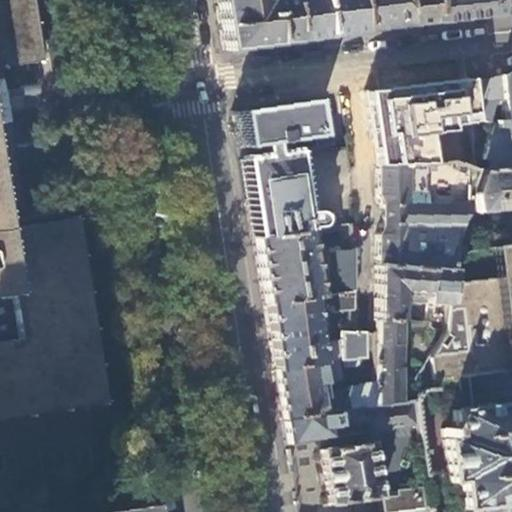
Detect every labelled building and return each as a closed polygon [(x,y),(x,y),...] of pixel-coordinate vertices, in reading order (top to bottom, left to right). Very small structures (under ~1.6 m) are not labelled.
[(0,67),(37,62),(27,0),(0,0),(0,419),(99,403),(71,218),(0,228),(0,67)] [(212,0),(221,51),(288,43),(282,0),(212,0)] [(282,0),(288,43),(358,33),(353,0),(282,0)] [(399,0),(353,0),(358,33),(407,27),(399,0)] [(430,24),(430,0),(399,0),(407,27),(430,24)] [(511,0),(430,0),(430,24),(511,13),(511,0)] [(511,73),(481,77),(486,122),(492,123),(497,105),(504,103),(511,118),(496,119),(482,161),(487,161),(488,170),(488,172),(511,169),(511,73)] [(373,167),(444,163),(439,134),(462,131),(461,126),(483,122),(486,122),(481,77),(473,78),(417,86),(397,88),(364,93),(373,167)] [(307,100),(230,110),(236,147),(257,143),(259,155),(238,158),(250,237),(302,229),(312,227),(314,225),(315,224),(316,222),(316,221),(316,220),(316,218),(316,216),(315,215),(314,214),(313,214),(312,213),(311,212),(309,212),(308,212),(305,213),(301,213),(292,152),(271,155),(270,143),(295,139),(311,137),(310,120),(307,100)] [(327,117),(310,120),(311,137),(313,150),(331,147),(327,117)] [(406,165),(373,167),(373,198),(378,206),(378,216),(378,227),(373,235),(374,263),(446,272),(447,263),(449,253),(452,238),(477,172),(450,163),(449,163),(444,163),(419,165),(406,165)] [(488,170),(479,172),(472,192),(475,214),(511,207),(511,169),(488,172),(488,170)] [(302,229),(250,237),(254,267),(260,305),(347,292),(348,251),(328,253),(327,285),(311,287),(302,231),(302,229)] [(492,248),(449,253),(447,263),(492,259),(494,276),(448,281),(439,341),(423,363),(418,370),(421,371),(413,380),(413,385),(454,380),(466,378),(511,372),(511,240),(493,244),(492,248)] [(446,272),(374,263),(372,310),(370,384),(370,407),(395,403),(399,397),(398,344),(395,344),(395,321),(401,321),(401,310),(399,307),(400,303),(425,305),(416,361),(423,363),(439,341),(448,281),(449,273),(446,272)] [(347,292),(260,305),(264,331),(270,369),(334,361),(360,358),(360,333),(340,334),(340,341),(325,344),(326,350),(314,352),(308,311),(325,308),(326,314),(347,310),(347,292)] [(334,361),(270,369),(272,383),(278,420),(294,418),(362,408),(370,407),(370,384),(318,393),(317,385),(324,384),(324,381),(336,379),(334,361)] [(466,378),(454,380),(457,414),(441,415),(443,441),(441,442),(445,485),(456,483),(459,509),(456,509),(457,511),(469,511),(470,511),(469,511),(502,511),(501,506),(511,504),(511,408),(469,412),(466,378)] [(362,408),(294,418),(296,430),(297,441),(357,432),(357,425),(364,425),(362,408)] [(368,442),(317,451),(325,506),(376,497),(368,442)] [(0,511),(138,511),(134,482),(0,502),(0,511)] [(395,496),(379,498),(381,511),(414,511),(424,511),(420,487),(395,491),(395,496)]
